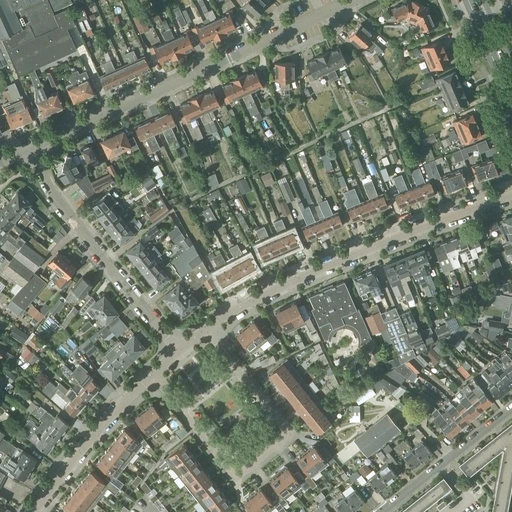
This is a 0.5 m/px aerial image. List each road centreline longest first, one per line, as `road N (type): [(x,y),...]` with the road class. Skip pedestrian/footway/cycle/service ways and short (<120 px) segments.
road 1 (residential): [(30,151),(353,0)]
road 2 (residential): [(205,331),(276,288),(511,195)]
road 3 (residential): [(152,375),(232,475),(283,441),(284,429),(205,331)]
road 4 (residential): [(176,352),(30,151)]
road 5 (residential): [(34,511),(152,375)]
road 6 (residential): [(511,408),(382,511)]
